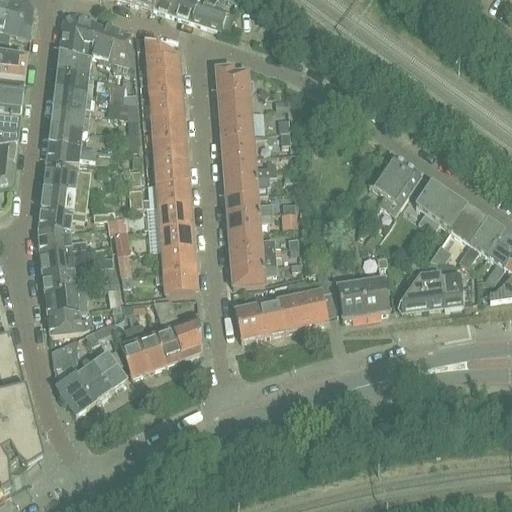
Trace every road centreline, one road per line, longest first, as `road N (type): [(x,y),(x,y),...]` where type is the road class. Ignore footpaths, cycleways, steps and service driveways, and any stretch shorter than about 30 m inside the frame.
road 1 (residential): [(197,44),(220,367),(238,423)]
road 2 (residential): [(511,228),(287,74),(197,44)]
road 3 (residential): [(91,499),(43,398),(17,237)]
road 4 (residential): [(17,237),(48,3)]
road 5 (tertiary): [(238,423),(400,376)]
road 6 (tertiary): [(91,499),(238,423)]
road 7 (residential): [(48,3),(197,44)]
